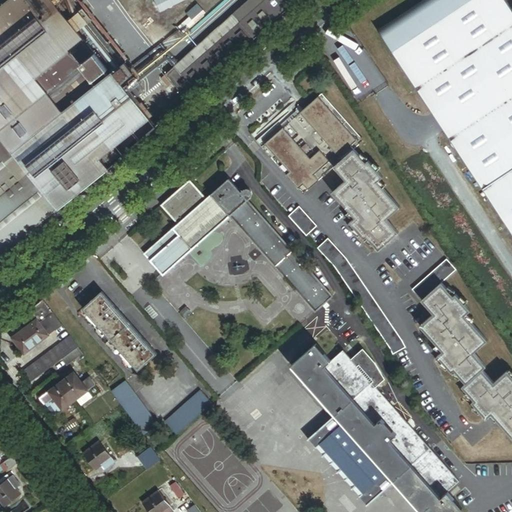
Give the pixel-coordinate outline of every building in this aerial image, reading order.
[(0,0),(0,255),(111,167),(158,125),(122,80),(114,70),(80,28),(72,18),(57,0),(0,0)] [(436,121),(511,235),(511,11),(504,0),(433,0),(380,35),(436,121)] [(93,18),(85,8),(72,18),(80,28),(93,18)] [(135,70),(126,60),(114,70),(122,80),(135,70)] [(323,93),(263,147),(307,195),(337,168),(349,181),(336,193),(359,218),(354,223),(369,239),(371,236),(384,250),(403,232),(404,232),(391,218),(405,206),(382,181),(387,176),(372,160),(369,163),(356,150),(356,149),(366,140),(323,93)] [(334,300),(250,202),(253,199),(254,195),(251,192),(248,192),(244,196),(231,181),(208,201),(192,183),(163,208),(179,226),(145,255),(164,276),(232,218),(317,315),(334,300)] [(318,230),(300,210),(290,220),(308,240),(318,230)] [(318,252),(341,277),(391,351),(401,371),(413,365),(404,344),(402,341),(357,275),(329,243),(318,252)] [(511,379),(508,375),(494,387),(482,373),(485,370),(474,357),(486,345),(463,319),(467,315),(453,299),(445,306),(433,292),(449,278),(439,267),(406,297),(428,321),(417,330),(440,356),(435,361),(450,377),(454,374),(465,388),(462,391),(474,404),(472,406),(487,422),(492,417),(511,439),(511,379)] [(138,372),(157,355),(102,293),(83,309),(138,372)] [(63,325),(44,301),(31,311),(37,320),(50,336),(63,325)] [(50,336),(37,320),(13,339),(25,355),(50,336)] [(64,358),(79,347),(71,337),(24,372),(32,383),(64,358)] [(70,366),(84,355),(79,347),(64,358),(70,366)] [(345,353),(333,364),(318,347),(294,369),(309,385),(305,389),(334,421),(393,487),(415,511),(464,511),(465,511),(450,495),(462,484),(378,390),(353,362),(345,353)] [(364,352),(353,362),(378,390),(387,382),(377,366),(364,352)] [(88,390),(96,385),(90,378),(83,383),(74,373),(42,399),(46,404),(55,397),(64,409),(77,399),(88,390)] [(126,382),(112,392),(145,436),(159,426),(126,382)] [(88,390),(77,399),(83,406),(94,397),(88,390)] [(213,405),(201,392),(166,423),(177,436),(213,405)] [(64,409),(55,397),(46,404),(56,416),(64,409)] [(80,424),(75,418),(64,425),(68,432),(80,424)] [(368,509),(393,487),(334,421),(310,443),(368,509)] [(126,450),(117,435),(110,440),(119,454),(126,450)] [(116,462),(101,442),(85,454),(97,469),(100,467),(104,471),(116,462)] [(147,472),(163,461),(153,447),(138,459),(147,472)] [(15,455),(0,466),(0,474),(5,471),(6,471),(10,469),(10,470),(21,462),(15,455)] [(0,486),(0,499),(6,507),(21,496),(15,488),(19,484),(13,476),(0,486)] [(180,502),(186,497),(177,486),(171,490),(180,502)] [(175,511),(176,511),(161,491),(145,503),(150,511),(175,511)]
